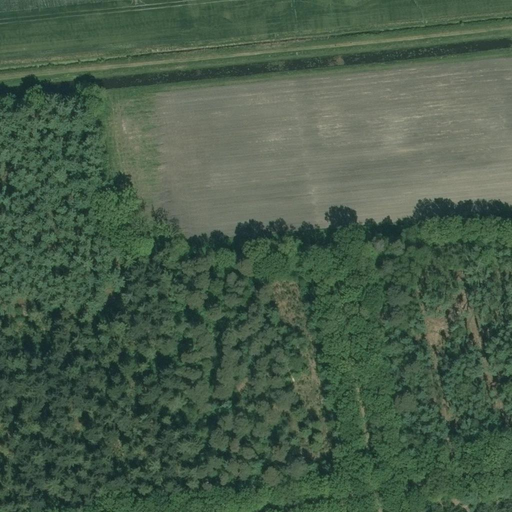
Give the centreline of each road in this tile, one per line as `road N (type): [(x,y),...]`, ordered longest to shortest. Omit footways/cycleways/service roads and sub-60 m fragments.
road 1 (track): [(0,78),(511,26)]
road 2 (track): [(511,466),(279,511)]
road 3 (track): [(345,265),(372,441)]
